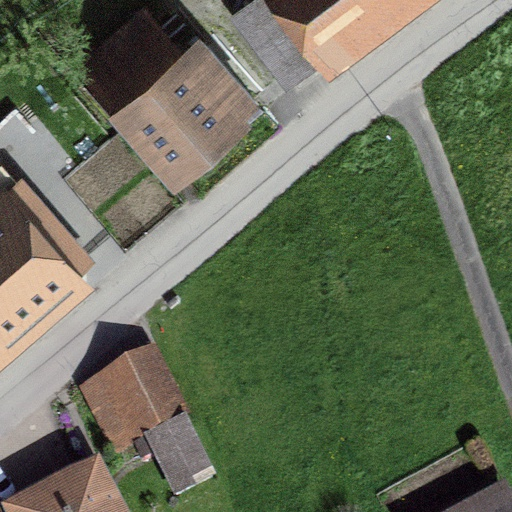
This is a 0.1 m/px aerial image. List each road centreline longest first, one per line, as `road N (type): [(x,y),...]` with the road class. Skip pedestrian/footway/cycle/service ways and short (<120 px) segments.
road 1 (unclassified): [(497,0),(167,251),(0,401)]
road 2 (track): [(398,68),(511,388)]
